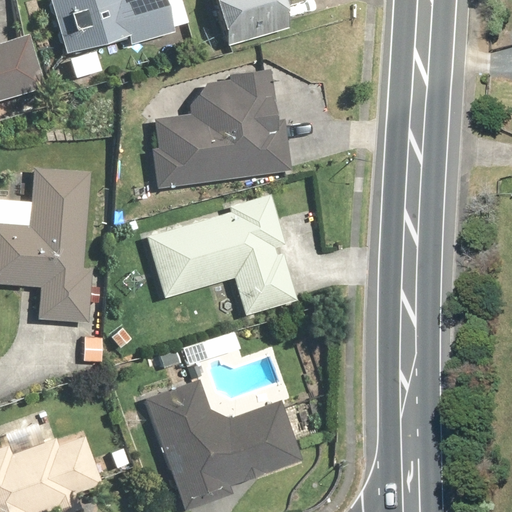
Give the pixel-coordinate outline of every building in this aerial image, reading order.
[(44,0),(59,60),(125,44),(126,47),(167,37),(157,0),(44,0)] [(285,0),(204,0),(220,54),(294,33),(285,0)] [(0,103),(37,95),(24,43),(0,48),(0,103)] [(279,120),(272,120),(267,68),(178,77),(182,112),(143,116),(151,190),(284,177),(279,120)] [(25,230),(0,228),(0,280),(23,282),(22,315),(82,318),(85,264),(79,264),(84,166),(28,163),(25,230)] [(271,198),(195,219),(138,234),(154,295),(211,280),(225,276),(235,314),(298,296),(271,198)] [(115,322),(99,336),(116,354),(131,340),(115,322)] [(96,335),(76,335),(75,361),(96,361),(96,335)] [(195,373),(136,394),(176,508),(234,488),(229,476),(294,454),(273,395),(210,417),(195,373)] [(1,439),(0,439),(0,511),(29,511),(98,490),(77,426),(4,450),(1,439)] [(122,441),(100,449),(109,472),(131,464),(122,441)]
